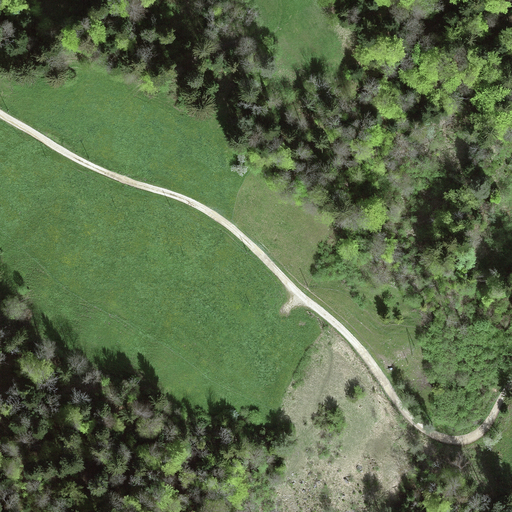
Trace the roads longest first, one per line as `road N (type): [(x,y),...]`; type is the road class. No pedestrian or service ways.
road 1 (track): [(511,382),(476,434),(433,434),(406,413),(361,349),(222,220),(84,163),(0,113)]
road 2 (track): [(125,87),(268,36)]
